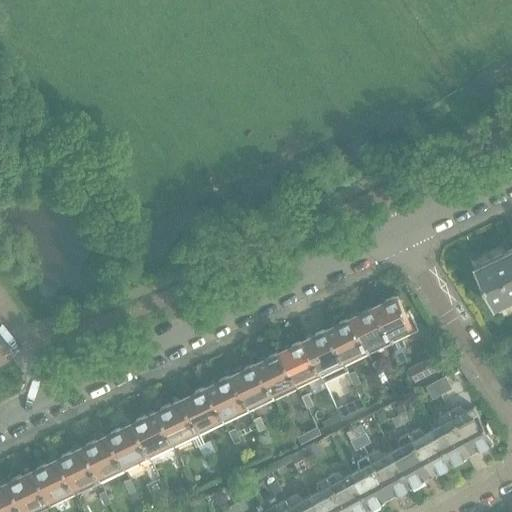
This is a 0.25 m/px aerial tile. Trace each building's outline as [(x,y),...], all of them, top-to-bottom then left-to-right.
[(495,308),(511,299),(511,250),(503,254),(503,253),(479,265),(479,266),(475,268),(477,270),(474,271),(480,283),(482,282),(495,308)] [(419,330),(409,310),(406,311),(398,296),(374,307),(392,344),(419,330)] [(392,344),(374,307),(351,318),(368,355),(392,344)] [(368,355),(351,318),(327,330),(345,366),(368,355)] [(345,366),(327,330),(304,341),(322,377),(345,366)] [(322,377),(304,341),(281,352),(298,389),(322,377)] [(407,361),(401,350),(395,353),(400,364),(407,361)] [(298,389),(281,352),(257,363),(275,400),(298,389)] [(438,369),(431,358),(410,369),(416,380),(438,369)] [(384,373),(378,361),(371,364),(377,376),(384,373)] [(275,400),(257,363),(234,375),(251,411),(275,400)] [(360,384),(355,372),(348,375),(354,387),(360,384)] [(251,411),(234,375),(208,387),(226,423),(251,411)] [(456,396),(449,385),(439,391),(445,402),(456,396)] [(226,423),(208,387),(183,399),(201,436),(226,423)] [(445,402),(439,391),(428,397),(435,408),(445,402)] [(313,406),(308,394),(301,397),(307,409),(313,406)] [(176,447),(201,436),(183,399),(158,411),(176,447)] [(352,413),(348,404),(337,409),(339,413),(342,418),(352,413)] [(493,434),(487,424),(488,423),(487,422),(484,424),(474,407),(466,412),(460,406),(450,411),(472,453),(492,443),(493,444),(494,443),(491,437),(494,435),(494,434),(493,434)] [(176,447),(158,411),(134,423),(151,459),(159,456),(176,447)] [(411,421),(406,411),(399,415),(404,425),(411,421)] [(472,453),(450,411),(439,417),(441,426),(434,429),(452,464),(472,453)] [(324,427),(342,418),(339,413),(322,422),(324,427)] [(404,425),(399,415),(391,419),(396,429),(404,425)] [(265,429),(260,418),(255,420),(253,421),(259,433),(265,429)] [(151,459),(134,423),(109,434),(126,472),(151,459)] [(370,443),(360,425),(353,429),(358,438),(362,447),(370,443)] [(301,445),(321,435),(318,430),(317,427),(297,437),(301,445)] [(452,464),(434,429),(425,434),(419,428),(409,434),(432,475),(452,464)] [(241,441),(235,429),(228,433),(234,444),(241,441)] [(126,472),(109,434),(84,446),(101,484),(126,472)] [(432,475),(409,434),(399,439),(401,447),(392,452),(412,486),(432,475)] [(362,447),(358,438),(350,441),(355,451),(362,447)] [(216,453),(210,441),(205,444),(210,456),(216,453)] [(205,444),(198,447),(199,448),(204,459),(210,456),(205,444)] [(294,463),(314,453),(310,445),(290,455),(293,461),(294,463)] [(101,484),(84,446),(59,458),(76,496),(101,484)] [(412,486),(392,452),(385,456),(378,450),(368,456),(391,498),(412,486)] [(272,472),(293,461),(290,455),(268,465),(272,472)] [(391,498),(368,456),(358,461),(360,469),(352,474),(371,508),(391,498)] [(76,496),(59,458),(34,470),(52,507),(76,496)] [(42,511),(52,507),(34,470),(10,482),(23,511),(42,511)] [(364,511),(371,508),(352,474),(344,478),(338,472),(327,478),(345,511),(364,511)] [(345,511),(327,478),(317,483),(318,491),(311,495),(320,511),(345,511)] [(136,492),(131,480),(124,483),(129,495),(130,495),(133,502),(139,499),(136,492)] [(23,511),(10,482),(0,486),(0,511),(23,511)] [(282,491),(277,482),(269,486),(275,495),(282,491)] [(111,504),(105,492),(99,495),(104,507),(111,504)] [(320,511),(311,495),(303,499),(297,494),(286,500),(292,511),(320,511)] [(243,511),(248,510),(243,500),(236,504),(240,511),(243,511)] [(292,511),(286,500),(276,505),(277,511),(292,511)]
